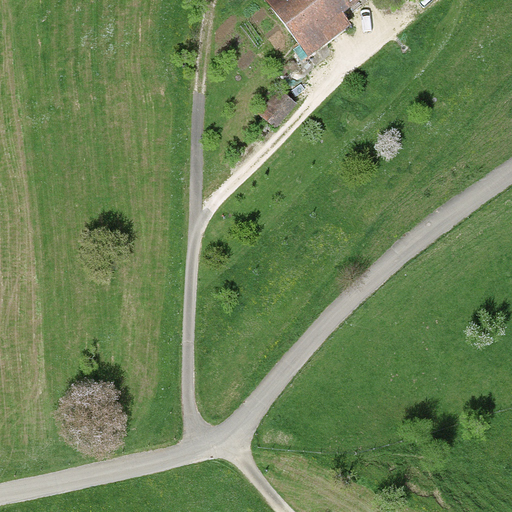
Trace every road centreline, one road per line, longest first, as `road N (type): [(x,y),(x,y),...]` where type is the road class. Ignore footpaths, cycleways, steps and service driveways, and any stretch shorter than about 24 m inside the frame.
road 1 (residential): [(511,170),(377,272),(312,331),(258,406),(201,448)]
road 2 (track): [(210,0),(196,216)]
road 3 (track): [(201,448),(0,494)]
